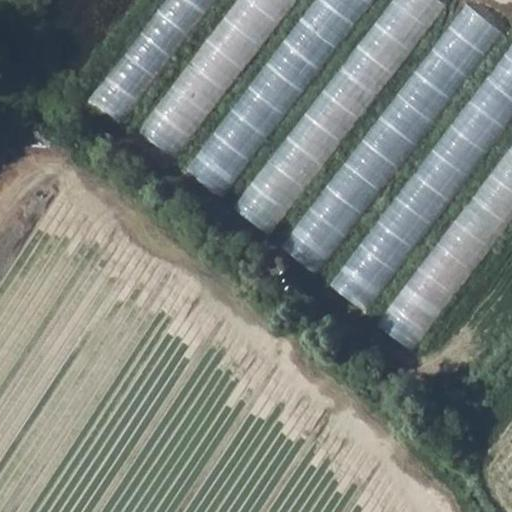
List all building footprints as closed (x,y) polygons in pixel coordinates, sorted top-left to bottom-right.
[(166,0),(94,96),(124,119),(213,0),(166,0)] [(236,0),(141,128),(179,155),(294,0),(236,0)] [(328,0),(315,0),(188,165),(224,193),(357,21),(328,0)] [(382,0),(242,210),(280,235),(437,0),(382,0)] [(468,0),(283,242),(318,269),(504,27),(468,0)] [(511,30),(337,286),(376,312),(511,112),(511,30)] [(423,351),(511,220),(511,139),(386,326),(423,351)]
